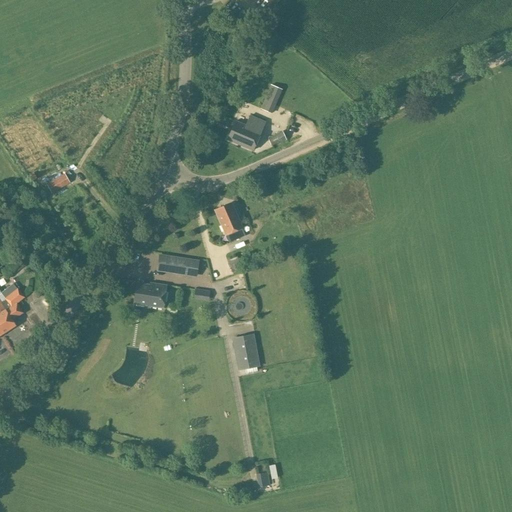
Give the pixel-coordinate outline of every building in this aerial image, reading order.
[(272,114),(282,90),(271,85),(260,109),(272,114)] [(253,151),(265,123),(250,117),(246,126),(235,121),(227,140),(253,151)] [(286,140),(282,132),(268,138),(272,147),(286,140)] [(64,174),(46,185),(52,194),(70,183),(64,174)] [(246,236),(242,228),(231,204),(215,211),(229,243),(246,236)] [(157,271),(197,277),(199,260),(159,254),(157,271)] [(240,270),(239,267),(241,266),(237,257),(227,262),(231,270),(233,273),(240,270)] [(7,277),(25,266),(20,259),(3,270),(7,277)] [(0,290),(0,275),(0,274),(0,335),(15,326),(12,321),(23,313),(17,304),(25,298),(17,288),(17,289),(13,284),(4,292),(2,289),(0,291),(0,290)] [(163,308),(166,286),(150,284),(150,286),(137,284),(134,304),(163,308)] [(194,289),(193,298),(208,299),(209,290),(194,289)] [(253,304),(241,297),(233,310),(245,317),(253,304)] [(232,338),(238,371),(260,367),(254,334),(232,338)] [(275,464),(268,465),(270,478),(277,477),(275,464)] [(266,473),(255,474),(257,487),(268,486),(266,473)]
